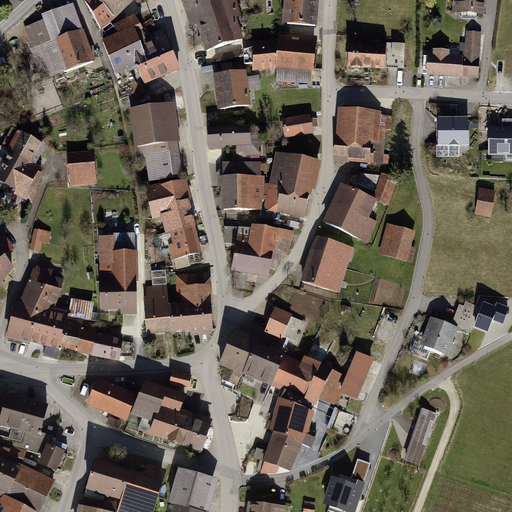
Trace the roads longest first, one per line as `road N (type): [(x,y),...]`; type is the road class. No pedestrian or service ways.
road 1 (residential): [(230,315),(292,261),(324,188),(333,0)]
road 2 (residential): [(167,0),(230,315)]
road 3 (residential): [(9,368),(141,367),(209,356)]
road 4 (track): [(511,96),(329,92)]
road 5 (track): [(436,380),(451,389),(455,408),(417,511)]
road 6 (residential): [(94,427),(229,470)]
